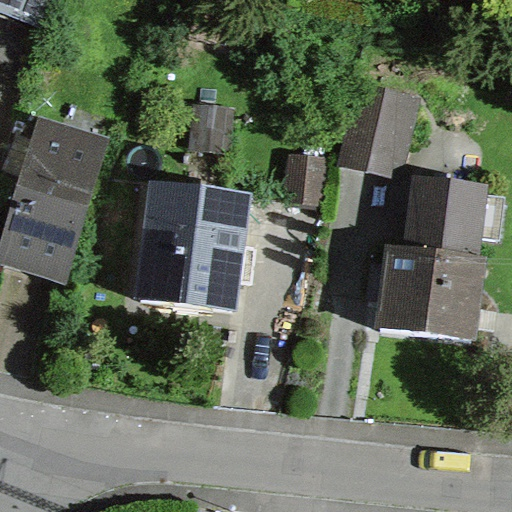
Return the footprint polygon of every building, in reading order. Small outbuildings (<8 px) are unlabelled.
[(356,87),(339,165),(398,178),(415,100),(356,87)] [(24,179),(0,260),(0,263),(67,283),(107,147),(46,128),(24,179)] [(293,141),(292,160),(327,163),(328,143),(293,141)] [(292,160),(289,202),(323,205),(327,163),(292,160)] [(420,181),(412,254),(474,262),(477,240),(499,243),(504,199),(482,197),(483,188),(420,181)] [(156,223),(152,222),(143,302),(234,313),(238,281),(241,252),(243,233),(196,228),(199,203),(159,199),(156,223)] [(386,302),(382,331),(473,343),(483,263),(474,262),(412,254),(393,251),(390,270),(386,302)] [(256,253),(241,252),(238,281),(253,283),(256,253)] [(386,302),(390,270),(373,268),(369,299),(386,302)]
